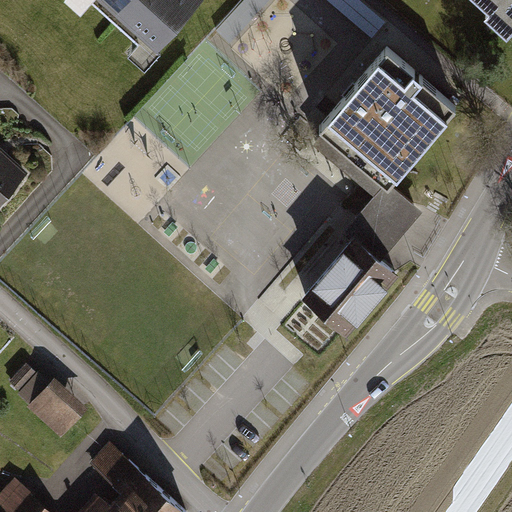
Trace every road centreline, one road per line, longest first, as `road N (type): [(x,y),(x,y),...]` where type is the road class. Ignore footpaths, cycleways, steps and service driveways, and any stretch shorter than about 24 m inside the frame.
road 1 (tertiary): [(259,511),(351,399),(424,328),(472,258)]
road 2 (residential): [(211,511),(85,379),(0,304)]
